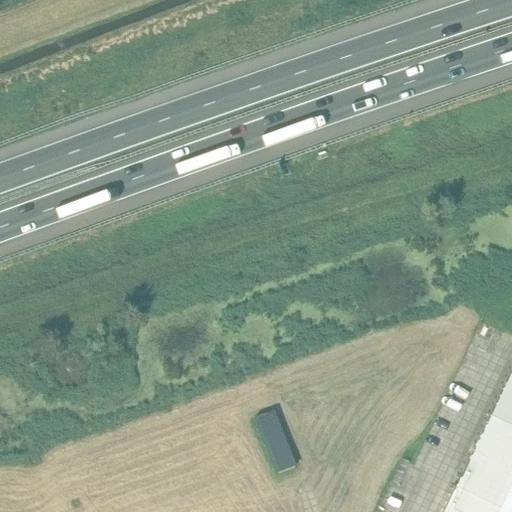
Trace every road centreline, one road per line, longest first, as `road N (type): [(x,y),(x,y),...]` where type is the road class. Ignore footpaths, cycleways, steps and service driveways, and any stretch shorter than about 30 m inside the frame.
road 1 (motorway): [(0,227),(511,51)]
road 2 (motorway): [(511,4),(0,179)]
